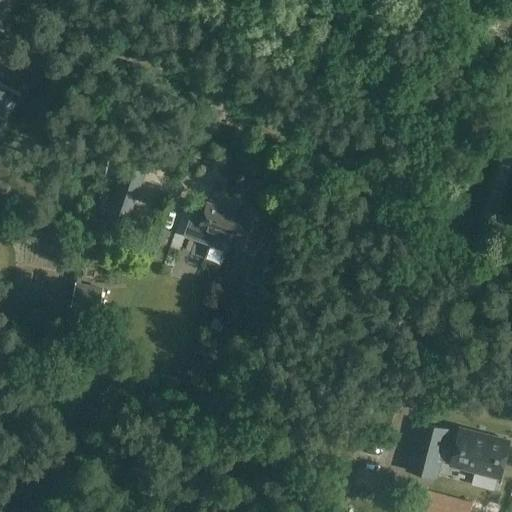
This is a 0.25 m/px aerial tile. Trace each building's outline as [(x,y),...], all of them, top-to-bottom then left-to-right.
[(0,88),(0,112),(10,94),(0,88)] [(127,159),(108,216),(126,223),(146,165),(127,159)] [(232,241),(240,214),(207,203),(199,227),(207,230),(204,241),(229,250),(232,241)] [(240,214),(232,241),(247,247),(244,256),(244,258),(245,260),(246,262),(247,263),(251,264),(246,278),(260,283),(261,281),(273,285),(280,264),(268,260),(270,254),(256,250),(268,214),(243,205),(240,214)] [(201,244),(182,298),(204,306),(223,252),(201,244)] [(75,284),(69,304),(98,310),(104,287),(76,281),(75,284)] [(81,334),(73,356),(89,362),(98,340),(81,334)] [(69,369),(58,399),(75,405),(86,375),(69,369)] [(437,478),(441,461),(451,463),(451,464),(499,476),(508,441),(460,429),(454,452),(444,449),(449,429),(418,422),(406,470),(437,478)] [(428,482),(421,508),(437,511),(504,511),(507,501),(428,482)]
